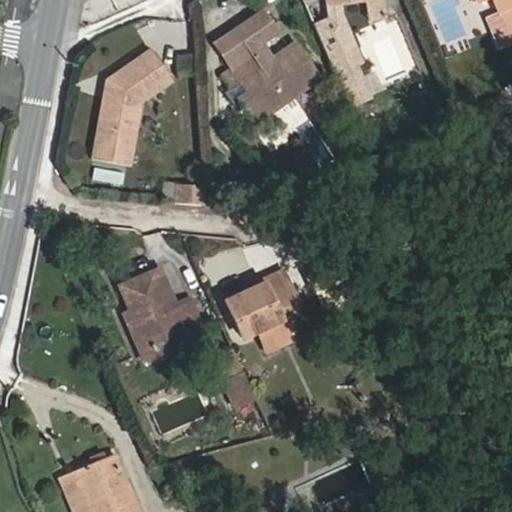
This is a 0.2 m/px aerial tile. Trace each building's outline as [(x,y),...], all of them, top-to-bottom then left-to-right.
[(357,0),(317,0),(320,11),(332,9),(358,5),(357,0)] [(511,0),(489,0),(510,48),(511,46),(511,0)] [(373,2),(358,5),(361,23),(376,21),(373,2)] [(332,9),(320,11),(322,25),(308,31),(343,110),(353,106),(346,91),(356,87),(349,71),(341,53),(346,50),(335,23),(332,9)] [(194,51),(212,74),(236,56),(248,71),(254,67),(239,48),(257,34),(242,14),(194,51)] [(510,48),(497,17),(483,23),(496,54),(510,48)] [(229,110),(244,129),(309,79),(282,44),(254,67),(248,71),(236,56),(212,74),(204,81),(217,97),(226,90),(237,104),(229,110)] [(346,50),(341,53),(349,71),(354,69),(346,50)] [(133,109),(164,91),(144,58),(98,83),(90,131),(126,138),(133,109)] [(356,87),(346,91),(353,106),(362,102),(356,87)] [(197,216),(194,198),(170,195),(168,213),(197,216)] [(171,347),(180,343),(181,347),(197,340),(181,306),(166,313),(150,280),(143,283),(171,347)] [(316,312),(331,305),(317,282),(303,290),(316,312)] [(129,329),(123,332),(137,363),(171,347),(143,283),(113,297),(129,329)] [(265,356),(302,339),(278,287),(223,312),(238,345),(256,336),(265,356)] [(218,385),(230,411),(248,402),(225,354),(209,361),(220,384),(218,385)] [(137,511),(115,462),(73,479),(88,511),(137,511)] [(57,485),(69,511),(88,511),(73,479),(57,485)]
